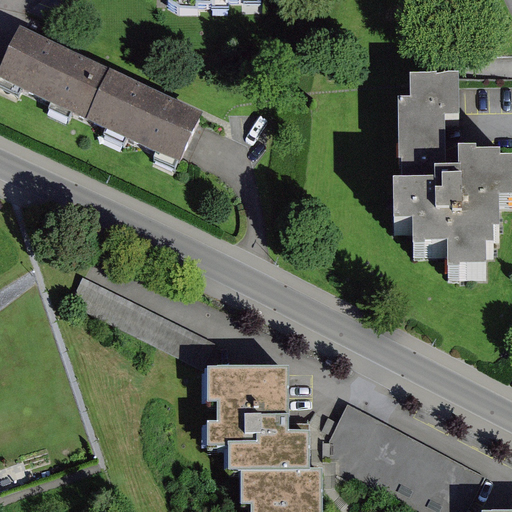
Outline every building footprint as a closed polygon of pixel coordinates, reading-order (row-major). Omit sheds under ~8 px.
[(184,170),(207,124),(23,33),(0,80),(184,170)] [(408,121),(398,122),(399,178),(444,178),(444,139),(458,139),(458,99),(436,99),(436,95),(408,96),(408,121)] [(386,198),(387,238),(406,238),(407,263),(439,262),(439,288),(483,287),(482,266),(489,266),(489,246),(495,245),(494,213),(511,212),(511,177),(491,178),(490,170),(470,170),(470,164),(453,164),(454,186),(429,187),(430,197),(386,198)] [(202,374),(215,350),(84,283),(71,307),(202,374)] [(317,511),(318,486),(304,486),(305,453),(279,453),(279,389),(203,389),(203,418),(214,418),(214,443),(204,443),(204,463),(225,463),(225,489),(235,489),(234,511),(317,511)] [(407,511),(477,511),(493,484),(357,410),(326,468),(407,511)]
